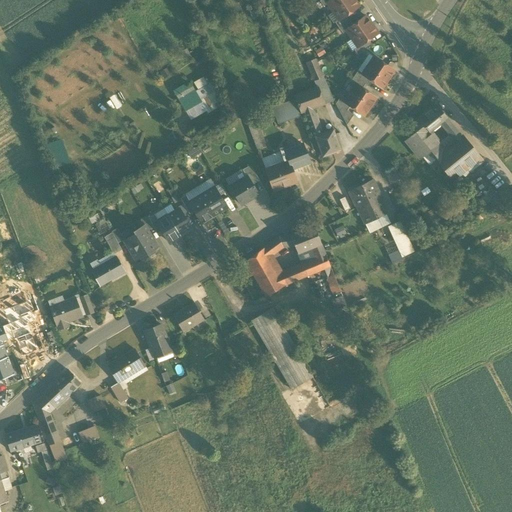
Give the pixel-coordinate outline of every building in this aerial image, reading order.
[(327,3),(333,11),(349,0),(331,0),(327,3)] [(359,6),(354,0),(349,0),(333,11),(333,12),(339,20),(346,16),(359,6)] [(334,22),(339,20),(333,12),(328,16),(333,24),(335,23),(334,22)] [(335,23),(338,28),(349,20),(346,16),(339,20),(334,22),(335,23)] [(346,30),(352,39),(371,25),(365,16),(352,25),(346,30)] [(352,25),(349,20),(338,28),(342,33),(346,30),(352,25)] [(377,33),(371,25),(352,39),(358,47),(368,40),(377,33)] [(358,47),(352,39),(345,43),(351,52),(354,50),(358,47)] [(354,50),(357,55),(372,45),(368,40),(358,47),(354,50)] [(315,51),(318,57),(325,53),(322,47),(315,51)] [(187,48),(180,52),(186,61),(192,58),(187,48)] [(363,62),(368,66),(374,57),(369,54),(363,62)] [(374,57),(368,66),(388,79),(394,71),(374,57)] [(306,63),(314,81),(324,78),(315,59),(306,63)] [(363,62),(358,71),(362,74),(368,66),(363,62)] [(382,88),(388,79),(368,66),(362,74),(372,81),(382,88)] [(159,72),(164,79),(171,74),(167,67),(159,72)] [(358,71),(354,76),(365,84),(368,87),(372,81),(362,74),(358,71)] [(362,89),(365,84),(354,76),(350,82),(355,85),(356,85),(362,89)] [(193,83),(197,90),(207,84),(203,77),(193,83)] [(318,87),(325,104),(334,101),(324,78),(314,81),(316,87),(318,87)] [(173,90),(178,99),(194,90),(189,81),(173,90)] [(200,101),(208,113),(222,105),(209,83),(207,84),(197,90),(195,92),(200,101)] [(355,85),(350,93),(370,107),(375,98),(362,89),(356,85),(355,85)] [(294,96),(300,114),(304,112),(311,110),(325,104),(318,87),(316,87),(294,96)] [(185,110),(200,101),(195,92),(194,90),(178,99),(185,110)] [(364,115),(370,107),(350,93),(344,102),(350,106),(364,115)] [(339,111),(341,108),(346,111),(350,106),(344,102),(339,98),(335,104),(339,111)] [(280,124),(300,116),(294,99),(273,107),(280,124)] [(419,120),(429,132),(439,123),(445,130),(452,124),(437,105),(419,120)] [(353,115),(346,111),(341,108),(339,111),(346,125),(353,115)] [(304,112),(308,122),(315,119),(317,118),(314,110),(312,111),(311,110),(304,112)] [(245,114),(253,138),(261,135),(253,112),(245,114)] [(315,137),(322,156),(341,149),(333,129),(321,134),(315,119),(308,122),(314,138),(315,137)] [(423,157),(428,162),(434,157),(436,159),(445,152),(438,143),(429,132),(419,120),(410,127),(415,133),(405,141),(420,159),(423,157)] [(449,134),(450,137),(457,131),(452,124),(445,130),(449,134)] [(463,137),(457,131),(450,137),(456,143),(463,137)] [(438,143),(445,152),(456,143),(450,137),(449,134),(438,143)] [(265,146),(261,135),(253,138),(257,149),(265,146)] [(445,152),(436,159),(455,182),(482,161),(463,137),(456,143),(445,152)] [(70,162),(61,139),(45,144),(54,168),(70,162)] [(288,161),(291,170),(309,163),(302,144),(284,151),(287,161),(288,161)] [(200,150),(201,152),(203,154),(211,150),(208,145),(200,150)] [(191,151),(194,156),(201,152),(200,150),(198,147),(191,151)] [(261,159),(265,170),(287,161),(284,151),(261,159)] [(445,191),(455,182),(436,159),(434,157),(428,162),(423,157),(420,159),(445,191)] [(265,170),(273,191),(296,182),(291,170),(288,161),(287,161),(265,170)] [(242,170),(246,176),(247,176),(252,185),(259,180),(250,165),(242,170)] [(402,172),(399,167),(385,174),(390,184),(401,179),(398,174),(402,172)] [(225,179),(230,186),(246,176),(242,170),(242,169),(225,179)] [(258,195),(252,185),(247,176),(246,176),(230,186),(241,205),(258,195)] [(195,188),(200,196),(214,187),(215,187),(210,179),(195,188)] [(356,206),(365,224),(385,214),(378,198),(381,197),(373,179),(349,192),(356,206)] [(215,187),(214,187),(219,196),(226,192),(221,183),(215,187)] [(140,184),(131,190),(134,195),(140,191),(139,190),(143,188),(140,184)] [(214,187),(200,196),(213,216),(227,208),(219,196),(214,187)] [(173,188),(168,191),(171,197),(176,193),(173,188)] [(185,195),(190,202),(200,196),(195,188),(185,194),(185,195)] [(479,200),(482,206),(493,199),(490,193),(479,200)] [(180,199),(184,205),(189,214),(194,211),(189,203),(190,202),(185,195),(180,199)] [(202,223),(213,216),(200,196),(190,202),(189,203),(194,211),(202,223)] [(339,200),(345,212),(350,209),(345,197),(339,200)] [(167,214),(168,216),(174,212),(170,205),(164,209),(167,214)] [(184,217),(189,214),(184,205),(179,209),(184,217)] [(164,209),(154,215),(157,220),(167,214),(164,209)] [(168,216),(180,236),(191,229),(184,217),(179,209),(174,212),(168,216)] [(88,218),(91,224),(101,220),(97,214),(88,218)] [(169,242),(180,236),(168,216),(167,214),(157,220),(156,221),(162,231),(169,242)] [(385,214),(365,224),(369,233),(390,223),(385,214)] [(157,234),(162,231),(156,221),(157,220),(154,215),(147,219),(153,227),(154,229),(157,234)] [(145,226),(148,230),(153,227),(147,219),(147,218),(146,216),(141,219),(142,221),(145,226)] [(104,220),(95,225),(100,235),(102,234),(110,229),(105,222),(104,220)] [(108,220),(105,222),(110,229),(111,232),(114,230),(108,220)] [(396,242),(402,257),(404,256),(413,252),(400,223),(389,228),(396,242)] [(140,231),(135,234),(148,256),(154,252),(152,249),(157,246),(149,232),(148,230),(145,226),(138,229),(140,231)] [(342,226),(334,230),(337,237),(346,234),(342,226)] [(294,246),(297,254),(311,248),(321,244),(314,227),(290,236),(294,246)] [(113,235),(114,237),(118,244),(124,241),(118,232),(116,229),(114,230),(111,232),(112,233),(113,235)] [(113,235),(112,233),(104,237),(106,242),(114,237),(113,235)] [(142,260),(148,256),(135,234),(124,241),(135,260),(140,257),(142,260)] [(290,236),(283,237),(285,247),(294,246),(290,236)] [(121,250),(118,244),(114,237),(106,242),(113,252),(114,254),(121,250)] [(283,247),(285,247),(283,237),(278,237),(263,249),(268,257),(283,247)] [(404,256),(402,257),(396,242),(385,247),(392,264),(405,259),(404,256)] [(330,288),(335,299),(342,296),(321,244),(311,248),(312,251),(298,256),(302,264),(307,276),(324,269),(331,288),(330,288)] [(265,297),(284,286),(278,274),(268,257),(263,249),(245,262),(252,275),(265,297)] [(98,261),(101,266),(115,257),(116,256),(114,254),(113,252),(98,261)] [(124,272),(125,272),(116,256),(115,257),(101,266),(93,270),(92,271),(92,270),(91,271),(100,286),(101,286),(100,285),(110,280),(109,278),(123,270),(124,272)] [(89,264),(93,270),(101,266),(98,261),(97,259),(89,264)] [(235,269),(242,281),(252,275),(245,262),(240,266),(235,269)] [(302,264),(295,267),(300,279),(307,276),(302,264)] [(284,286),(300,279),(295,267),(278,274),(284,286)] [(100,285),(101,286),(124,272),(123,270),(109,278),(110,280),(100,285)] [(74,296),(75,299),(81,317),(85,315),(79,298),(80,297),(78,294),(74,296)] [(85,315),(85,316),(94,312),(87,295),(80,297),(79,298),(85,315)] [(48,301),(50,308),(64,303),(62,296),(48,301)] [(346,306),(342,296),(335,299),(332,300),(336,310),(346,306)] [(81,317),(75,299),(64,303),(50,308),(58,329),(68,326),(66,322),(81,317)] [(3,310),(8,324),(3,326),(8,339),(13,337),(14,340),(15,340),(31,334),(39,331),(35,320),(36,319),(34,313),(33,314),(32,311),(34,310),(30,300),(3,310)] [(173,316),(182,330),(203,318),(194,303),(173,316)] [(200,310),(205,318),(211,315),(205,306),(200,310)] [(251,321),(291,390),(313,377),(272,308),(251,321)] [(150,346),(155,357),(171,351),(161,325),(144,331),(150,346)] [(317,336),(326,357),(338,353),(329,330),(317,336)] [(22,357),(37,351),(36,349),(37,348),(36,343),(35,343),(31,334),(15,340),(22,357)] [(144,348),(149,360),(155,357),(150,346),(144,348)] [(107,366),(116,380),(129,372),(130,375),(145,366),(134,349),(107,366)] [(0,359),(0,379),(14,374),(8,356),(0,359)] [(147,370),(145,366),(130,375),(118,382),(123,390),(127,387),(125,384),(147,370)] [(68,370),(52,385),(65,397),(67,395),(79,383),(68,370)] [(118,382),(130,375),(129,372),(116,380),(118,383),(118,382)] [(161,374),(164,382),(169,380),(166,372),(161,374)] [(111,387),(120,403),(128,398),(123,390),(118,382),(118,383),(111,387)] [(172,384),(165,386),(169,394),(175,392),(172,384)] [(77,404),(67,395),(65,397),(52,385),(42,395),(53,407),(57,410),(54,413),(61,419),(77,404)] [(49,411),(53,407),(42,395),(32,403),(38,421),(40,420),(49,411)] [(101,395),(87,400),(91,413),(105,408),(101,395)] [(40,420),(49,445),(59,441),(49,411),(40,420)] [(35,426),(17,432),(23,448),(40,442),(35,426)] [(78,432),(81,441),(96,435),(92,426),(78,432)] [(11,451),(23,448),(17,432),(6,436),(11,451)] [(65,458),(59,441),(49,445),(55,462),(65,458)] [(334,442),(324,449),(332,461),(342,454),(334,442)] [(45,451),(48,450),(45,443),(35,446),(37,453),(41,452),(45,451)] [(54,468),(48,450),(45,451),(46,454),(42,455),(47,470),(54,468)] [(0,457),(0,477),(1,481),(8,479),(2,456),(0,457)] [(48,477),(45,483),(53,487),(56,480),(48,477)] [(11,489),(8,479),(1,481),(4,491),(11,489)] [(59,485),(52,488),(55,496),(62,493),(59,485)]
